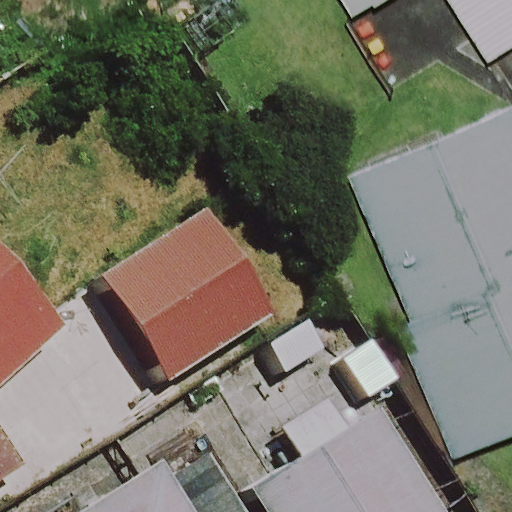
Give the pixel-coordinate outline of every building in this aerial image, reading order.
[(374,0),(327,0),(340,21),(374,0)] [(511,43),(511,8),(507,0),(437,0),(472,65),(511,43)] [(511,125),(504,105),(336,176),(452,452),(511,426),(511,125)] [(0,373),(27,351),(0,319),(0,373)] [(221,511),(415,511),(348,403),(313,425),(272,359),(219,392),(267,469),(215,502),(221,511)] [(163,511),(138,471),(72,511),(163,511)]
